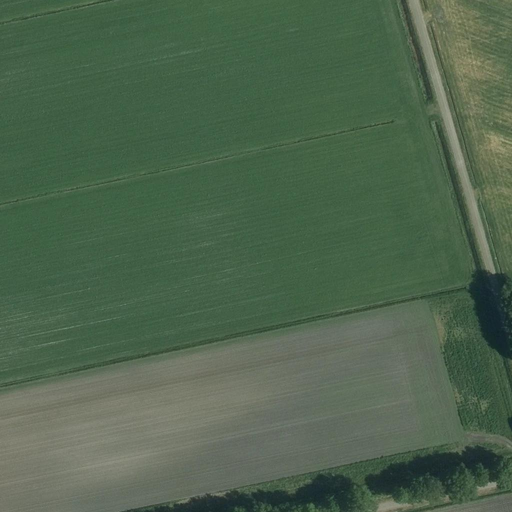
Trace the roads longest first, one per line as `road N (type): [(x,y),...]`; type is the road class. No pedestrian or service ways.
road 1 (unclassified): [(511,347),(412,0)]
road 2 (unclassified): [(357,511),(511,480)]
